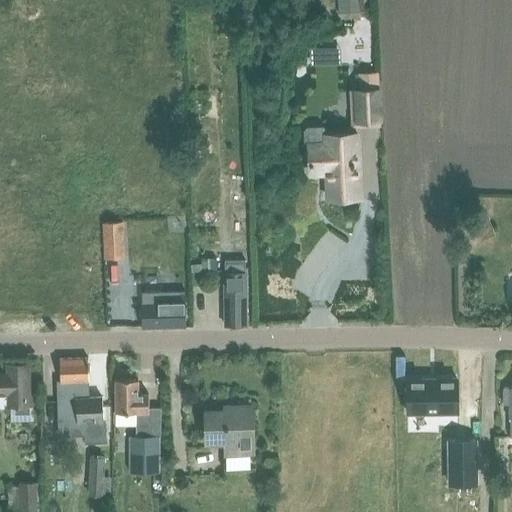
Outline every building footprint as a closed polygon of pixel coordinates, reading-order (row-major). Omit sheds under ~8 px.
[(350,0),(352,11),(365,10),(363,0),(350,0)] [(338,62),(337,44),(311,46),(312,63),(338,62)] [(382,126),(379,71),(359,73),(360,89),(350,90),(352,128),(382,126)] [(358,134),(326,135),(325,129),(323,126),(307,127),(304,130),(305,144),(309,144),(311,173),(327,172),(329,199),(361,197),(358,134)] [(482,240),(495,235),(490,221),(477,226),(482,240)] [(106,257),(124,256),(123,222),(105,223),(106,257)] [(246,325),(246,288),(246,260),(225,260),(225,289),(226,326),(246,325)] [(145,291),(142,291),(142,308),(143,328),(186,327),(186,291),(185,274),(145,275),(145,291)] [(88,358),(60,358),(61,378),(61,382),(62,394),(63,422),(79,422),(84,422),(85,443),(105,442),(104,421),(103,397),(89,397),(89,396),(89,378),(88,358)] [(30,421),(31,406),(36,406),(35,394),(31,394),(30,363),(7,363),(7,373),(0,373),(0,407),(11,407),(11,422),(30,421)] [(418,379),(407,379),(408,412),(418,412),(436,412),(458,412),(457,378),(441,378),(418,379)] [(149,424),(149,413),(149,393),(139,393),(139,379),(116,379),(116,413),(136,413),(136,424),(149,424)] [(253,451),(253,426),(252,406),(238,406),(239,410),(207,411),(208,447),(224,447),(224,441),(235,440),(235,452),(253,451)] [(161,411),(149,411),(149,413),(149,424),(136,424),(136,436),(130,436),(130,472),(159,472),(159,441),(161,441),(161,411)] [(476,438),(447,439),(448,484),(477,484),(476,438)] [(92,456),(91,495),(104,495),(105,456),(92,456)] [(424,468),(416,469),(416,478),(425,478),(424,468)] [(38,511),(38,480),(19,480),(19,511),(38,511)] [(468,511),(469,502),(451,501),(450,511),(468,511)]
